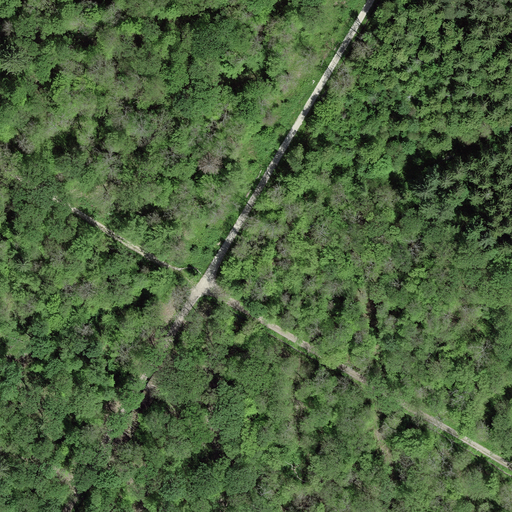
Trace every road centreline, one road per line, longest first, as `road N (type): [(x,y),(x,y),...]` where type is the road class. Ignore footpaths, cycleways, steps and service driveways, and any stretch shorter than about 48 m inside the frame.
road 1 (track): [(372,0),(68,511)]
road 2 (track): [(0,165),(511,468)]
road 3 (track): [(207,278),(251,246),(511,127)]
